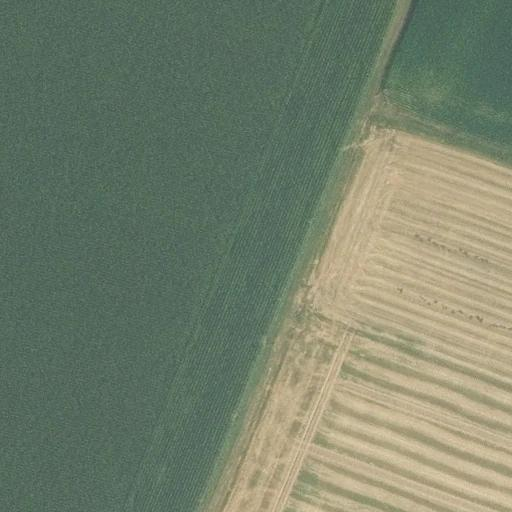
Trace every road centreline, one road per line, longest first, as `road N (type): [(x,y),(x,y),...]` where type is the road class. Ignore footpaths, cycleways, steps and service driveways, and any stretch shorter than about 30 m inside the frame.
road 1 (track): [(414,0),(337,220),(216,511)]
road 2 (track): [(369,116),(511,166)]
